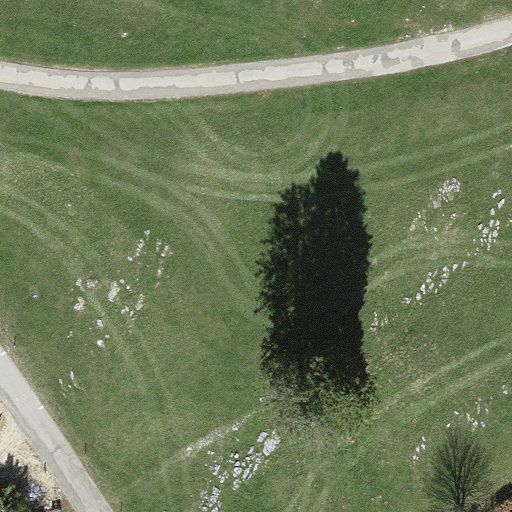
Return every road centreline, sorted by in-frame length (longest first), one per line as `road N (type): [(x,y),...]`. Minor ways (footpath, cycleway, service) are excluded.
road 1 (track): [(0,75),(85,84),(239,78),(417,53),(511,29)]
road 2 (track): [(93,511),(0,383)]
